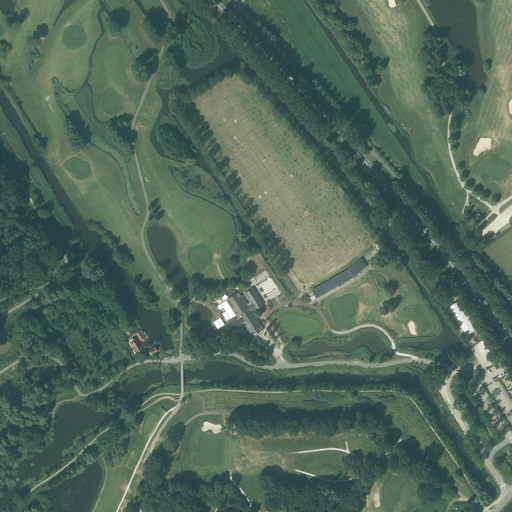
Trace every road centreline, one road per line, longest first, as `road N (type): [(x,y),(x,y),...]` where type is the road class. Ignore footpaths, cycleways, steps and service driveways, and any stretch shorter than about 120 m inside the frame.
road 1 (primary): [(511,342),(351,146),(212,0)]
road 2 (track): [(174,300),(105,172),(49,138),(0,26)]
road 3 (unclassified): [(449,368),(406,361),(273,367),(227,352),(181,358)]
road 4 (unclassified): [(509,495),(447,396),(449,368)]
